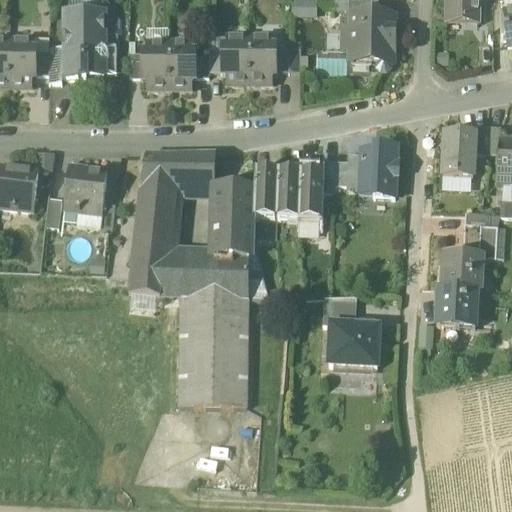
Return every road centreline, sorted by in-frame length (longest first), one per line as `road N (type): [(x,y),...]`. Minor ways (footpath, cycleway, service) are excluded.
road 1 (residential): [(0,136),(229,138),(417,105)]
road 2 (unclassified): [(423,511),(409,401),(417,105)]
